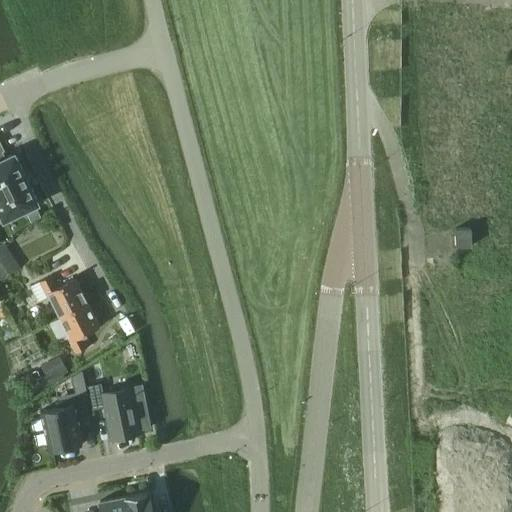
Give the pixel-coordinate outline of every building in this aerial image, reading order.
[(0,144),(0,213),(3,220),(38,203),(14,153),(4,158),(0,150),(2,149),(0,144)] [(35,208),(26,214),(31,222),(40,216),(35,208)] [(470,228),(455,228),(456,245),(471,245),(470,228)] [(5,242),(0,245),(0,279),(21,266),(5,242)] [(61,316),(87,303),(74,278),(56,287),(50,275),(30,285),(37,300),(50,294),(61,316)] [(98,327),(87,303),(61,316),(73,340),(69,341),(74,352),(86,346),(81,336),(98,327)] [(59,355),(41,364),(49,381),(68,372),(59,355)] [(101,382),(88,385),(92,409),(105,406),(111,438),(138,433),(129,387),(103,392),(101,382)] [(89,424),(83,394),(55,400),(56,406),(39,410),(48,451),(81,444),(78,426),(89,424)] [(152,511),(148,490),(124,495),(127,511),(152,511)] [(127,511),(124,495),(99,500),(101,511),(127,511)]
